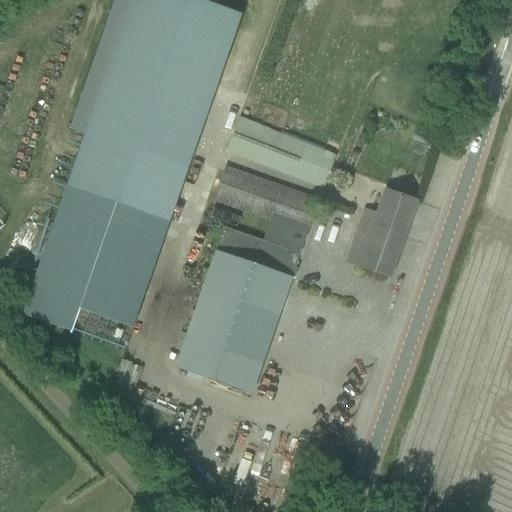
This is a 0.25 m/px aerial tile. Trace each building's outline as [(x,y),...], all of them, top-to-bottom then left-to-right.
[(197,0),(130,0),(66,187),(168,223),(241,15),(197,0)] [(227,152),(323,189),(336,156),(240,119),(227,152)] [(174,369),(251,395),(318,202),(225,170),(214,202),(269,222),(262,242),(223,229),(174,369)] [(346,263),(389,278),(415,203),(384,192),(376,214),(365,210),(346,263)] [(345,221),(334,252),(345,256),(356,225),(345,221)] [(114,386),(135,390),(139,366),(118,362),(114,386)]
